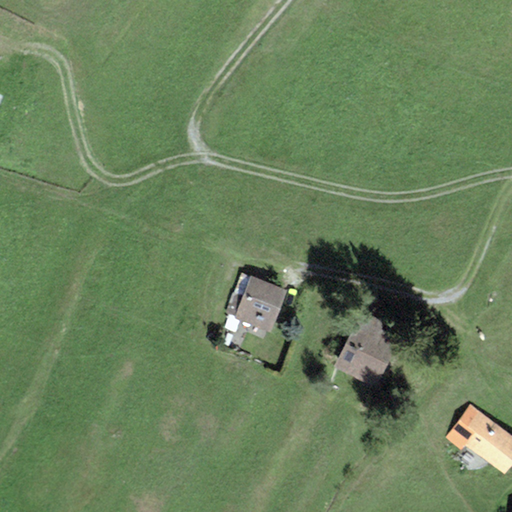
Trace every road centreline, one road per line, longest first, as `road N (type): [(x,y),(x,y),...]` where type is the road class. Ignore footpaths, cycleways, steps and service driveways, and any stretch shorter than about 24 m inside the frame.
road 1 (track): [(9,44),(56,59),(81,151),(103,180),(118,184),(204,159),(393,198),(511,173)]
road 2 (track): [(204,159),(195,122),(204,104),(285,0)]
